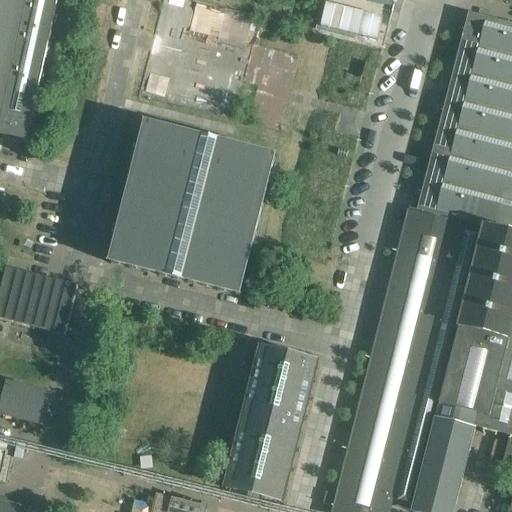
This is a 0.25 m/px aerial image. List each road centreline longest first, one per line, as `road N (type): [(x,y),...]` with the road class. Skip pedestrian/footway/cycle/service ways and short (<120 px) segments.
road 1 (unclassified): [(351,356),(447,0)]
road 2 (unclassified): [(84,280),(351,356)]
road 3 (unclassified): [(33,494),(84,280)]
road 4 (unclassified): [(88,189),(135,0)]
road 5 (unclassified): [(311,511),(351,356)]
